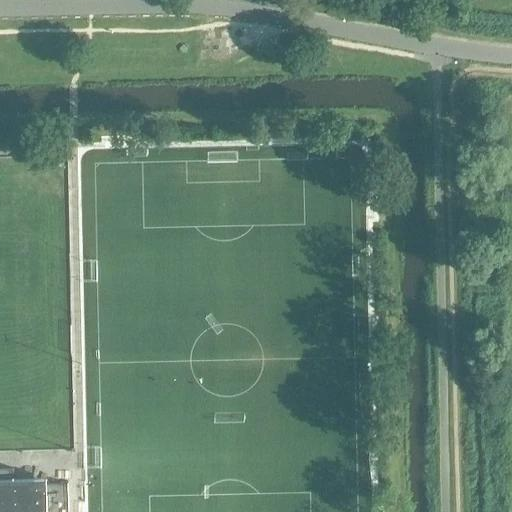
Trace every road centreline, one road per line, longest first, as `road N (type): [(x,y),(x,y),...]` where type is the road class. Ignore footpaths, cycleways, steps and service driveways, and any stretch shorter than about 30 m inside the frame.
road 1 (unclassified): [(0,9),(194,3),(436,48),(511,53)]
road 2 (unknown): [(511,70),(468,68),(453,81),(458,511)]
